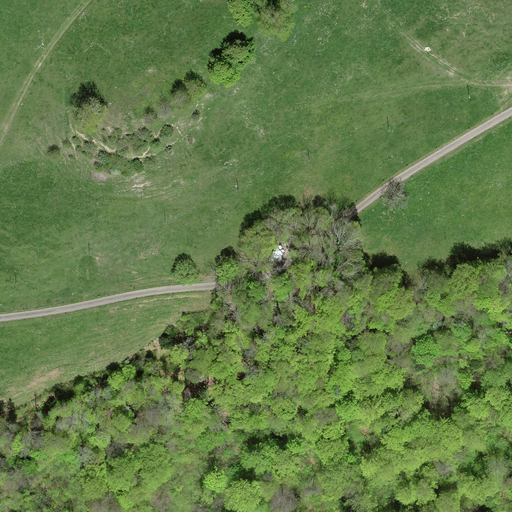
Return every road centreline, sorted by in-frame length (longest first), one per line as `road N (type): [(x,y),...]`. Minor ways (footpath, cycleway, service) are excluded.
road 1 (track): [(0,319),(256,280),(392,181),(511,110)]
road 2 (track): [(511,85),(467,81),(425,55),(380,0)]
road 3 (track): [(82,0),(0,135)]
